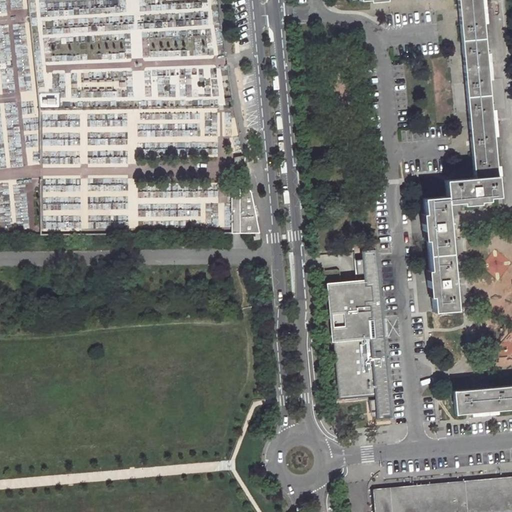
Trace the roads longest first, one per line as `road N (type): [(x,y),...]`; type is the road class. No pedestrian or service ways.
road 1 (residential): [(317,13),(381,38),(418,450)]
road 2 (tertiary): [(257,16),(286,439)]
road 3 (tertiary): [(307,437),(276,15)]
